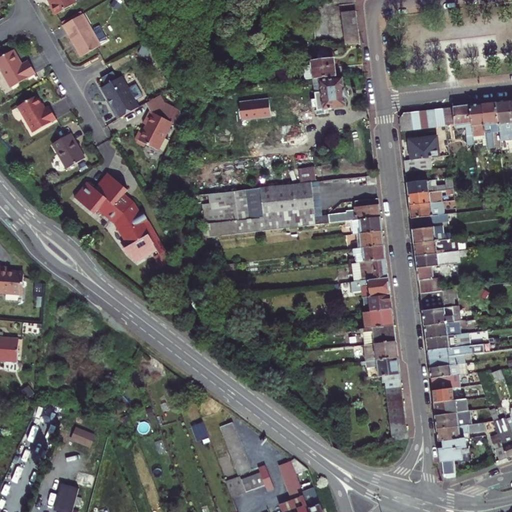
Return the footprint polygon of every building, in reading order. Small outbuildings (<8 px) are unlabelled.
[(76,0),(50,0),(52,4),(51,5),(57,14),(77,3),(76,0)] [(360,44),(356,11),(342,12),(346,46),(360,44)] [(102,43),(84,13),(65,25),(83,56),(102,43)] [(25,64),(17,49),(0,58),(0,62),(13,87),(38,73),(31,60),(25,64)] [(314,80),(324,78),(336,77),(334,59),(330,59),(330,57),(317,58),(317,61),(312,62),(313,66),(314,80)] [(307,80),(313,80),(314,80),(313,66),(305,67),(307,80)] [(117,112),(121,120),(142,107),(124,77),(104,88),(118,111),(117,112)] [(336,77),(324,78),(324,81),(320,82),(321,93),(315,93),(315,100),(312,101),(313,107),(317,107),(318,115),(326,114),(325,110),(346,108),(342,79),(336,80),(336,77)] [(313,80),(315,93),(321,93),(320,82),(324,81),(324,78),(314,80),(313,80)] [(47,109),(39,95),(20,107),(35,132),(59,119),(52,106),(47,109)] [(269,99),(240,103),(242,121),(271,117),(269,99)] [(166,100),(160,114),(171,118),(176,120),(182,107),(166,100)] [(497,102),(500,133),(502,145),(508,144),(506,125),(511,124),(511,111),(511,101),(497,102)] [(494,133),(500,133),(497,102),(483,104),(487,136),(488,149),(495,149),(494,133)] [(471,105),(473,124),(474,137),(487,136),(483,104),(471,105)] [(444,109),(446,125),(456,124),(456,126),(473,124),(471,105),(444,109)] [(438,127),(436,109),(428,110),(430,128),(438,127)] [(446,125),(444,109),(436,109),(438,127),(446,126),(446,125)] [(160,114),(153,110),(147,123),(150,124),(146,132),(144,131),(140,139),(142,143),(149,146),(151,143),(164,149),(176,121),(176,120),(171,118),(160,114)] [(428,110),(420,111),(422,129),(430,128),(428,110)] [(420,111),(412,112),(414,130),(422,129),(420,111)] [(405,113),(400,119),(401,132),(414,130),(412,112),(405,113)] [(88,158),(73,133),(55,144),(70,168),(88,158)] [(410,142),(412,160),(430,158),(438,157),(437,139),(410,142)] [(405,161),(407,173),(432,170),(430,158),(412,160),(405,161)] [(300,169),(302,184),(313,183),(317,183),(315,168),(300,169)] [(407,175),(409,195),(435,192),(434,187),(437,186),(436,180),(429,181),(428,173),(407,175)] [(131,252),(139,260),(159,249),(161,253),(167,249),(145,210),(142,212),(135,201),(124,192),(128,187),(123,183),(107,176),(98,188),(90,181),(77,196),(95,211),(99,206),(117,222),(127,238),(123,240),(131,252)] [(377,184),(376,176),(368,177),(369,185),(377,184)] [(200,239),(318,225),(317,216),(313,183),(302,184),(217,194),(219,213),(211,214),(212,228),(199,229),(200,239)] [(409,195),(411,206),(436,203),(436,198),(438,198),(438,192),(435,192),(409,195)] [(356,208),(380,205),(379,198),(355,200),(356,208)] [(411,206),(412,219),(433,216),(448,215),(448,211),(439,212),(438,203),(436,203),(411,206)] [(218,204),(210,204),(211,214),(219,213),(218,204)] [(318,225),(351,221),(381,217),(380,205),(356,208),(356,209),(342,211),(342,214),(317,216),(318,225)] [(412,219),(415,243),(451,239),(450,233),(444,233),(443,226),(434,227),(433,216),(412,219)] [(355,235),(359,235),(383,232),(381,217),(351,221),(352,225),(354,225),(355,235)] [(383,232),(359,235),(360,248),(385,245),(383,232)] [(415,243),(417,256),(452,252),(451,239),(415,243)] [(359,263),(361,263),(386,260),(385,245),(360,248),(355,249),(356,253),(358,253),(359,263)] [(460,262),(459,251),(452,252),(417,256),(421,293),(441,291),(440,278),(431,279),(431,277),(434,276),(433,266),(460,262)] [(361,263),(363,281),(388,278),(386,260),(361,263)] [(0,267),(0,293),(22,295),(24,275),(22,273),(7,272),(7,268),(0,267)] [(363,281),(361,281),(352,283),(353,293),(363,292),(364,304),(369,304),(370,311),(392,309),(388,278),(363,281)] [(421,293),(425,324),(462,320),(461,318),(460,318),(459,311),(453,312),(452,306),(444,307),(442,291),(441,291),(421,293)] [(370,311),(364,312),(366,328),(394,325),(392,309),(370,311)] [(329,317),(309,319),(310,325),(329,324),(329,317)] [(425,324),(427,338),(448,335),(448,331),(454,330),(454,326),(462,325),(462,320),(425,324)] [(368,344),(371,343),(396,341),(394,325),(366,328),(362,328),(363,335),(367,334),(368,344)] [(427,338),(428,349),(464,345),(463,333),(448,335),(427,338)] [(0,361),(17,363),(19,340),(0,338),(0,361)] [(396,341),(371,343),(372,353),(368,353),(368,357),(371,357),(371,360),(398,357),(396,341)] [(428,349),(429,358),(456,355),(483,352),(482,343),(464,345),(428,349)] [(429,358),(430,367),(465,363),(465,357),(457,357),(456,355),(429,358)] [(398,357),(371,360),(361,361),(361,364),(366,364),(367,367),(378,366),(379,376),(383,376),(383,381),(386,381),(401,380),(398,357)] [(430,367),(433,390),(453,387),(461,386),(459,374),(467,373),(466,363),(465,363),(430,367)] [(490,373),(493,384),(504,381),(502,371),(490,373)] [(401,380),(386,381),(387,388),(402,386),(401,380)] [(387,388),(388,394),(402,392),(402,386),(387,388)] [(433,390),(435,402),(450,400),(454,400),(453,387),(433,390)] [(388,394),(388,401),(403,399),(402,392),(388,394)] [(435,402),(436,414),(455,412),(454,400),(450,400),(435,402)] [(404,405),(389,407),(390,413),(405,412),(404,405)] [(436,414),(438,428),(475,423),(473,410),(455,412),(436,414)] [(390,413),(390,420),(406,418),(405,412),(390,413)] [(495,421),(503,446),(507,457),(511,454),(511,432),(510,426),(507,418),(501,421),(498,414),(493,416),(495,421)] [(390,420),(391,426),(406,424),(406,418),(390,420)] [(192,425),(196,440),(207,437),(203,422),(192,425)] [(233,463),(236,470),(238,475),(249,471),(247,466),(244,459),(242,452),(239,447),(237,441),(235,435),(233,430),(230,423),(219,427),(222,434),(224,440),(226,446),(228,451),(231,457),(233,463)] [(439,441),(443,441),(461,439),(460,434),(478,432),(477,423),(475,423),(438,428),(439,441)] [(406,424),(391,426),(392,433),(407,431),(406,424)] [(75,428),(70,442),(91,448),(96,435),(75,428)] [(407,431),(392,433),(393,440),(408,438),(407,431)] [(466,447),(465,438),(461,439),(443,441),(444,448),(440,448),(442,460),(444,476),(447,477),(456,475),(455,459),(462,458),(461,447),(466,447)] [(500,459),(507,457),(503,446),(496,449),(500,459)] [(309,511),(304,498),(291,462),(279,467),(292,501),(295,511),(309,511)] [(257,469),(258,473),(263,487),(265,493),(272,491),(264,466),(257,469)] [(81,472),(77,484),(91,489),(95,477),(81,472)] [(258,473),(253,475),(257,489),(263,487),(258,473)] [(253,475),(247,477),(252,491),(257,489),(253,475)] [(241,477),(233,480),(239,495),(246,493),(241,479),(241,477)] [(247,477),(241,479),(246,493),(252,491),(247,477)] [(239,495),(233,480),(226,482),(232,498),(239,495)] [(63,485),(56,510),(60,511),(73,511),(79,489),(63,485)] [(309,511),(322,511),(316,495),(307,498),(307,497),(304,498),(309,511)] [(295,511),(292,501),(280,506),(282,511),(295,511)]
